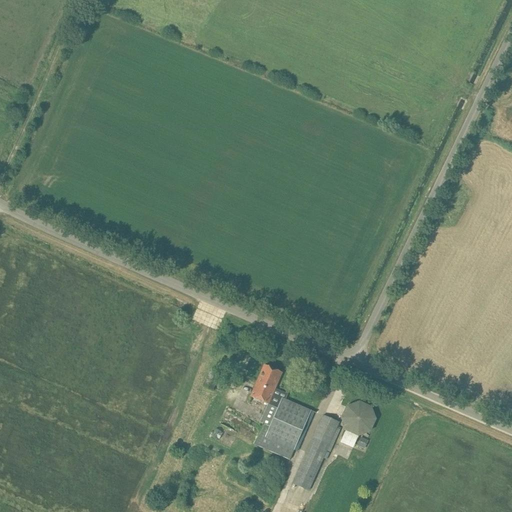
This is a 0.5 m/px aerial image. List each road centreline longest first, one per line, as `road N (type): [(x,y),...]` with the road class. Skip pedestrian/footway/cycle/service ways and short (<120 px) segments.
road 1 (unclassified): [(354,363),(0,202)]
road 2 (unclassified): [(354,363),(511,39)]
road 3 (unclassified): [(511,434),(354,363)]
